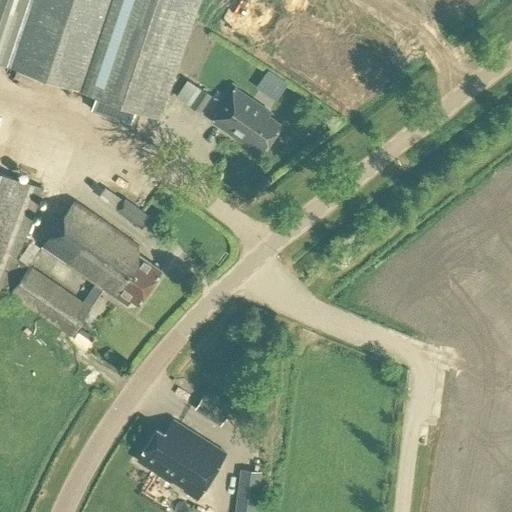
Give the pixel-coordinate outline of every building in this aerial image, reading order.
[(0,0),(0,61),(97,94),(91,110),(131,124),(136,107),(162,116),(196,15),(200,0),(0,0)] [(269,65),(257,83),(277,96),(289,78),(269,65)] [(176,93),(190,102),(202,84),(188,75),(176,93)] [(202,84),(190,102),(201,110),(213,92),(202,84)] [(272,113),(237,89),(214,122),(249,146),(251,143),(264,152),(282,126),(269,116),(272,113)] [(0,300),(4,291),(10,293),(70,335),(88,310),(81,306),(15,260),(42,192),(0,175),(0,300)] [(125,198),(116,210),(142,228),(150,216),(125,198)] [(71,201),(40,246),(96,284),(93,288),(81,306),(88,310),(100,293),(103,289),(125,305),(128,300),(137,306),(160,272),(138,256),(136,245),(71,201)] [(228,413),(202,396),(194,408),(220,425),(228,413)] [(224,454),(171,419),(162,433),(155,428),(136,456),(137,456),(134,459),(154,472),(154,473),(156,474),(145,491),(152,496),(163,479),(194,499),(224,454)] [(240,469),(234,511),(256,511),(262,471),(240,469)]
